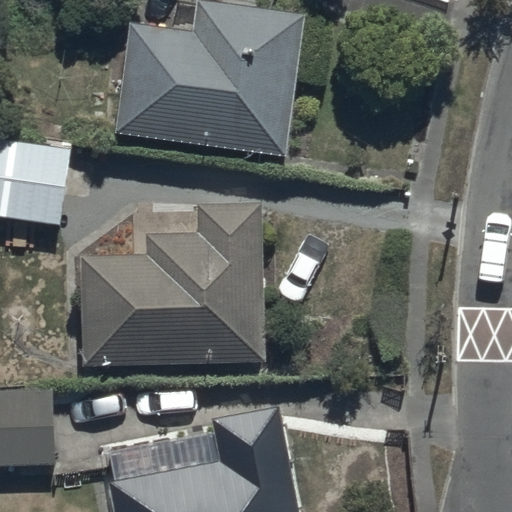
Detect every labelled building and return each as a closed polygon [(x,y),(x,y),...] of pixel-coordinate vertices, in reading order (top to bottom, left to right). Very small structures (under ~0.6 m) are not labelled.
[(134,18),(120,129),(296,152),(313,16),(202,2),(199,27),(134,18)] [(0,138),(0,213),(67,222),(76,148),(0,138)] [(85,256),(88,363),(271,358),(267,200),(200,202),(201,237),(150,238),(151,254),(85,256)] [(0,386),(0,467),(67,463),(61,382),(0,386)] [(108,453),(119,511),(307,511),(287,403),(217,416),(220,432),(108,453)]
